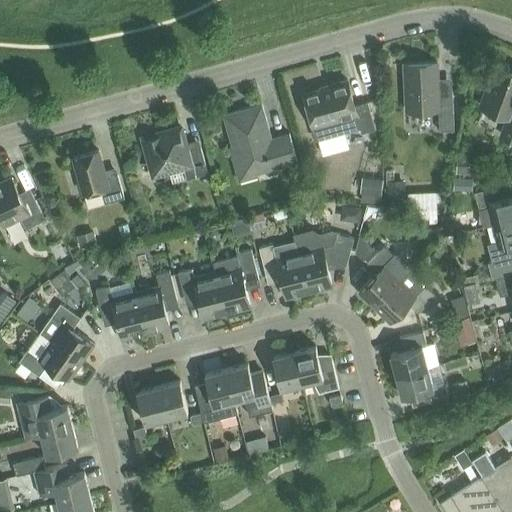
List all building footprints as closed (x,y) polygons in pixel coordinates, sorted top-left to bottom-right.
[(436,63),(403,64),(405,112),(438,110),(439,132),(453,131),(451,90),(437,91),(437,79),(436,63)] [(508,117),(501,137),(511,140),(511,77),(494,71),(481,107),(508,117)] [(359,128),(361,133),(374,130),(367,102),(354,106),(346,81),(330,85),(331,87),(303,95),(316,140),(359,128)] [(235,173),(238,182),(257,177),(255,172),(296,160),(289,137),(271,142),(261,105),(225,115),(234,146),(228,148),(235,173)] [(180,128),(141,139),(149,163),(152,177),(166,173),(169,172),(172,184),(186,180),(207,174),(200,148),(187,151),(180,128)] [(105,178),(97,151),(72,158),(83,194),(100,190),(104,204),(123,199),(116,174),(105,178)] [(20,198),(10,178),(0,183),(0,219),(3,226),(19,218),(24,229),(44,220),(31,193),(20,198)] [(472,179),(453,178),(453,190),(471,191),(472,179)] [(492,225),(511,220),(511,196),(491,201),(488,189),(474,193),(478,211),(488,208),(492,225)] [(436,225),(435,205),(439,205),(439,197),(407,197),(407,207),(403,207),(403,213),(411,213),(412,217),(420,217),(420,221),(428,221),(428,225),(436,225)] [(487,245),(491,263),(505,259),(502,247),(511,244),(511,220),(492,225),(496,243),(487,245)] [(308,293),(331,287),(326,265),(328,262),(345,266),(353,239),(331,233),(318,236),(311,232),(295,236),(294,235),(293,235),(295,242),(308,293)] [(358,237),(354,252),(363,261),(373,249),(360,237),(358,237)] [(308,293),(295,242),(273,248),(272,245),(258,248),(266,278),(276,275),(280,277),(285,298),(308,293)] [(373,308),(399,281),(412,268),(400,257),(393,256),(383,247),(366,264),(376,273),(357,293),(373,308)] [(213,264),(216,273),(226,313),(249,307),(244,286),(246,283),(258,280),(250,250),(236,254),(236,258),(213,264)] [(505,259),(491,263),(487,264),(489,272),(511,266),(509,258),(505,259)] [(511,271),(511,266),(489,272),(491,280),(495,279),(511,274),(511,271)] [(226,313),(216,273),(193,279),(191,270),(177,273),(184,299),(195,296),(198,298),(203,319),(226,313)] [(134,294),(144,334),(169,328),(163,306),(165,303),(176,301),(169,271),(155,275),(158,288),(134,294)] [(511,274),(495,279),(500,297),(509,294),(511,304),(511,274)] [(399,281),(373,308),(389,324),(408,305),(417,314),(434,296),(424,286),(415,296),(399,281)] [(134,294),(112,300),(108,287),(95,290),(102,319),(113,317),(116,318),(121,340),(144,334),(134,294)] [(60,305),(52,316),(39,333),(81,363),(94,345),(72,330),(80,319),(60,305)] [(402,351),(390,354),(396,376),(427,368),(436,365),(438,365),(433,344),(426,346),(422,332),(399,338),(402,351)] [(68,381),(81,363),(39,333),(19,362),(38,376),(46,366),(68,381)] [(293,352),(301,383),(312,381),(318,393),(339,388),(331,357),(318,360),(315,347),(293,352)] [(301,383),(293,352),(272,358),(279,389),(301,383)] [(233,401),(244,398),(248,417),(272,411),(270,404),(268,396),(262,373),(250,376),(247,364),(226,370),(233,401)] [(427,368),(396,376),(401,397),(409,395),(413,394),(414,394),(417,406),(447,398),(444,386),(442,386),(436,365),(427,368)] [(236,412),(233,401),(226,370),(204,375),(207,387),(195,390),(201,413),(203,421),(236,412)] [(179,381),(158,386),(166,418),(187,412),(179,381)] [(144,423),(166,418),(158,386),(136,392),(144,423)] [(10,391),(0,390),(0,402),(9,403),(10,391)] [(25,439),(41,435),(72,427),(66,406),(51,410),(47,396),(17,404),(25,439)] [(46,457),(77,449),(72,427),(41,435),(46,457)] [(119,433),(106,435),(109,451),(121,449),(119,433)] [(470,460),(472,463),(480,476),(502,511),(511,511),(511,459),(510,457),(493,468),(483,452),(470,460)] [(41,457),(12,464),(15,476),(44,469),(41,457)] [(58,502),(89,494),(83,473),(68,477),(65,464),(33,472),(39,496),(55,492),(58,502)] [(502,511),(480,476),(439,502),(445,511),(471,511),(473,511),(474,511),(502,511)] [(93,511),(89,494),(58,502),(59,511),(93,511)]
